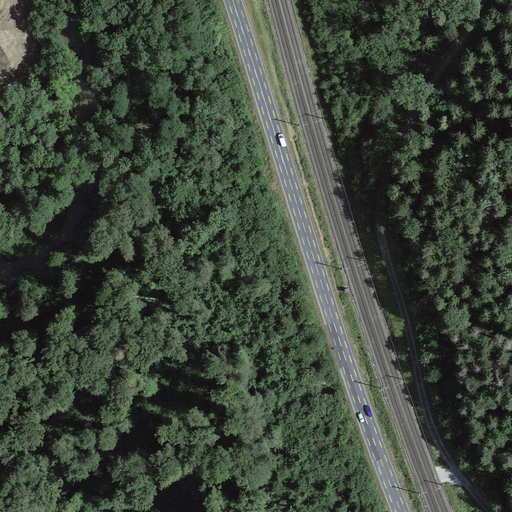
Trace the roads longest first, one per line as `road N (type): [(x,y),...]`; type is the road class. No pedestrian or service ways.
road 1 (track): [(483,0),(401,140),(379,213),(433,431),(490,511)]
road 2 (secondary): [(401,511),(232,0)]
road 3 (track): [(236,511),(172,476),(105,454),(66,471),(40,511)]
road 4 (track): [(134,463),(34,359),(25,343),(26,310)]
